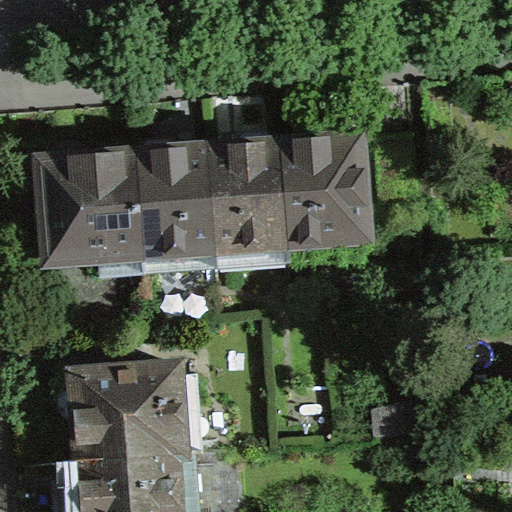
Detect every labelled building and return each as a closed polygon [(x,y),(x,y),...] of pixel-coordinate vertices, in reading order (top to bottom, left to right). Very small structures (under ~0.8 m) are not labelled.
[(359,136),(351,137),(348,131),(343,126),(337,124),(330,123),(323,125),(318,128),(313,133),(311,140),(292,141),(279,142),(287,242),(366,236),(359,136)] [(287,242),(279,142),(275,142),(275,140),(265,131),(244,132),(235,143),(236,145),(220,146),(207,147),(215,247),(287,242)] [(143,252),(215,247),(207,147),(190,148),(179,149),(179,147),(170,138),(148,139),(139,150),(139,152),(136,152),(143,252)] [(384,201),(417,199),(412,139),(379,141),(384,201)] [(136,152),(89,156),(86,150),(81,146),(75,143),(68,142),(61,144),(55,148),(51,153),(49,159),(40,159),(45,227),(48,260),(141,253),(143,252),(136,152)] [(73,371),(73,377),(67,380),(63,385),(60,392),(60,398),(61,405),(65,410),(70,415),(76,417),(78,443),(79,458),(184,451),(177,363),(73,371)] [(414,400),(416,433),(433,432),(431,399),(414,400)] [(196,511),(192,450),(184,451),(79,458),(80,469),(81,485),(79,485),(69,495),(70,511),(196,511)]
